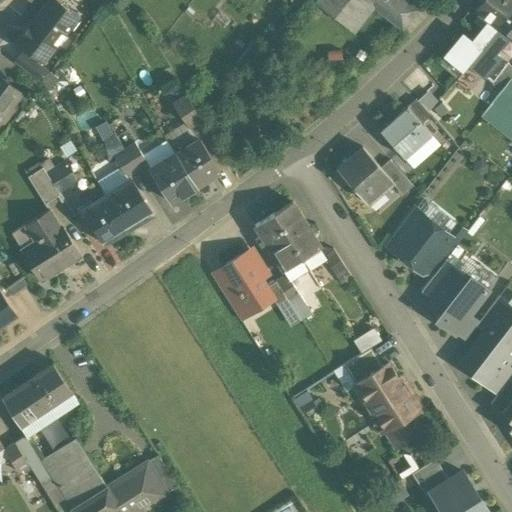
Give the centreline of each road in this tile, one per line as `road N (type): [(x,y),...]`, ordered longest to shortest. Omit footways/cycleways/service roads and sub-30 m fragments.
road 1 (residential): [(511,498),(301,154)]
road 2 (residential): [(301,154),(0,370)]
road 3 (residential): [(458,0),(377,95),(301,154)]
